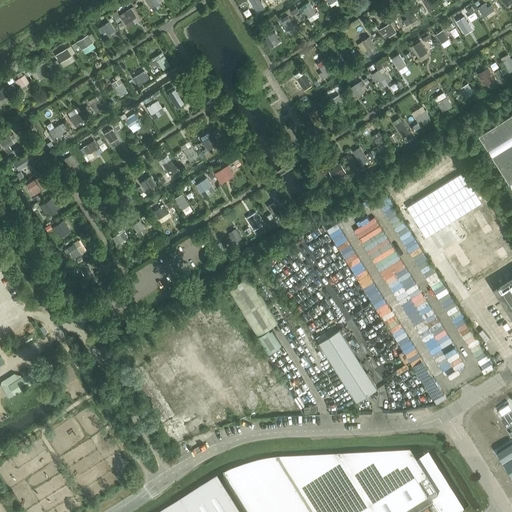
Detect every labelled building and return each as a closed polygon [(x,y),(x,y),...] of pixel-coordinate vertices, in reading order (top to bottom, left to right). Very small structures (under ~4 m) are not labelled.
[(160,3),(157,0),(146,0),(152,8),(160,3)] [(264,7),(259,0),(252,0),(251,1),(257,11),(264,7)] [(439,5),(435,0),(427,0),(426,1),(424,2),(429,11),(439,5)] [(511,5),(511,0),(501,0),(507,9),(511,5)] [(487,21),(494,17),(485,2),(478,7),(487,21)] [(316,13),(310,4),(301,10),(307,19),(316,13)] [(140,20),(133,7),(124,13),(126,16),(123,18),(128,27),(140,20)] [(417,19),(412,10),(405,15),(410,23),(417,19)] [(470,25),(465,16),(457,21),(463,30),(470,25)] [(295,26),(289,17),(282,22),(288,31),(295,26)] [(116,31),(110,21),(99,28),(103,33),(106,31),(109,35),(116,31)] [(397,32),(392,23),(380,30),(384,35),(386,33),(389,37),(397,32)] [(282,42),(272,28),(262,34),(271,49),(282,42)] [(448,38),(443,30),(436,34),(441,42),(448,38)] [(94,42),(89,34),(77,41),(82,49),(94,42)] [(377,47),(370,36),(361,41),(369,53),(377,47)] [(427,51),(422,43),(420,41),(414,45),(420,56),(427,51)] [(72,56),(67,48),(56,55),(61,63),(72,56)] [(353,59),(348,50),(341,55),(346,63),(353,59)] [(170,65),(162,52),(151,58),(156,67),(160,65),(163,69),(170,65)] [(399,70),(406,65),(399,54),(392,58),(399,70)] [(511,68),(511,60),(510,56),(502,61),(509,71),(511,68)] [(51,68),(46,61),(35,68),(40,75),(51,68)] [(334,72),(328,62),(320,67),(322,72),(319,74),(322,79),(334,72)] [(494,80),(488,71),(487,68),(478,73),(485,85),(494,80)] [(385,78),(379,69),(372,74),(378,82),(385,78)] [(142,82),(148,78),(144,71),(137,75),(133,77),(140,87),(143,85),(142,82)] [(312,85),(304,73),(297,78),(304,90),(312,85)] [(29,82),(25,75),(17,79),(17,80),(16,81),(17,83),(19,82),(22,87),(29,82)] [(362,80),(358,83),(351,87),(357,96),(364,91),(361,87),(365,85),(362,80)] [(474,92),(469,83),(460,88),(466,98),(474,92)] [(121,84),(115,88),(120,97),(127,93),(121,84)] [(11,100),(3,88),(0,89),(0,105),(1,106),(11,100)] [(182,100),(175,88),(167,93),(174,104),(182,100)] [(336,110),(345,104),(339,94),(330,100),(336,110)] [(453,106),(446,96),(437,102),(443,112),(453,106)] [(105,105),(101,98),(94,102),(99,109),(105,105)] [(162,108),(157,100),(147,106),(152,114),(162,108)] [(323,118),(317,108),(308,114),(315,127),(328,120),(326,116),(323,118)] [(431,119),(424,108),(417,113),(423,123),(431,119)] [(84,119),(79,111),(70,117),(75,125),(84,119)] [(511,112),(480,133),(511,183),(511,112)] [(138,123),(133,116),(125,121),(130,129),(138,123)] [(403,137),(411,132),(403,120),(395,125),(403,137)] [(54,139),(64,133),(59,124),(49,130),(54,139)] [(118,138),(111,128),(104,133),(110,142),(118,138)] [(389,145),(382,134),(374,139),(381,150),(389,145)] [(11,145),(14,143),(10,135),(0,141),(8,152),(13,149),(11,145)] [(220,147),(218,144),(213,135),(203,141),(210,153),(220,147)] [(96,151),(100,148),(95,140),(89,143),(84,147),(91,159),(98,154),(96,151)] [(199,156),(190,141),(181,146),(186,154),(190,161),(199,156)] [(367,159),(362,151),(359,147),(353,151),(355,155),(360,163),(367,159)] [(78,165),(72,153),(63,159),(70,169),(78,165)] [(29,164),(24,155),(14,162),(19,170),(29,164)] [(170,159),(163,164),(165,168),(164,169),(166,173),(167,171),(169,175),(177,170),(170,159)] [(347,172),(341,163),(332,169),(339,178),(347,172)] [(235,175),(228,164),(217,171),(216,169),(213,171),(221,183),(235,175)] [(463,171),(407,206),(426,237),(482,202),(463,171)] [(46,187),(39,176),(27,184),(34,195),(46,187)] [(155,183),(151,176),(144,180),(148,187),(155,183)] [(212,186),(208,178),(196,185),(201,193),(212,186)] [(134,197),(129,189),(123,194),(128,201),(134,197)] [(189,205),(182,194),(175,198),(182,209),(189,205)] [(285,211),(277,199),(267,206),(275,217),(285,211)] [(107,200),(100,204),(107,214),(113,210),(107,200)] [(48,201),(42,205),(48,215),(55,211),(48,201)] [(166,214),(170,212),(165,205),(154,211),(158,219),(166,214)] [(264,223),(258,213),(248,220),(254,230),(264,223)] [(145,227),(140,220),(132,225),(137,232),(145,227)] [(59,225),(52,230),(59,240),(65,236),(59,225)] [(242,238),(236,228),(229,233),(231,235),(229,237),(233,244),(242,238)] [(123,240),(119,233),(112,237),(117,244),(123,240)] [(82,253),(75,243),(65,249),(71,260),(82,253)] [(94,275),(88,264),(80,268),(87,279),(94,275)] [(278,321),(249,274),(228,287),(257,335),(269,353),(282,344),(272,329),(271,331),(269,329),(266,331),(265,330),(278,321)] [(511,275),(493,287),(511,316),(511,275)] [(378,388),(340,327),(319,341),(357,400),(378,388)] [(14,395),(36,381),(30,372),(8,386),(14,395)] [(444,393),(434,399),(437,403),(447,397),(444,393)] [(511,442),(497,452),(511,475),(511,442)] [(233,481),(223,485),(240,511),(425,511),(433,507),(435,511),(460,511),(428,460),(415,469),(411,462),(287,468),(278,469),(268,470),(258,472),(250,475),(241,477),(233,481)] [(233,511),(218,487),(178,511),(233,511)]
